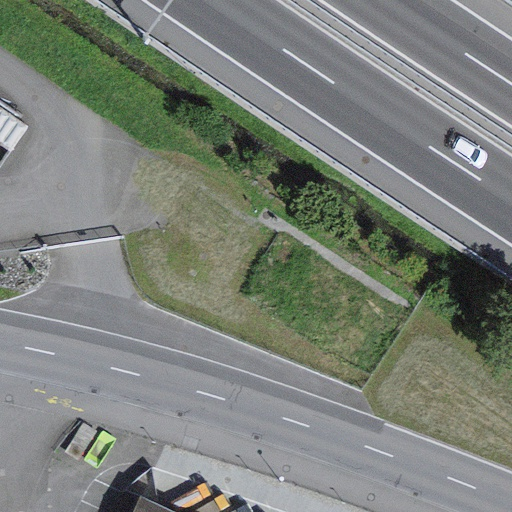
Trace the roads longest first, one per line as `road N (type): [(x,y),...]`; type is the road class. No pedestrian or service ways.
road 1 (unclassified): [(0,341),(172,383),(511,504)]
road 2 (motorway): [(210,0),(511,200)]
road 3 (motorway): [(511,80),(390,0)]
